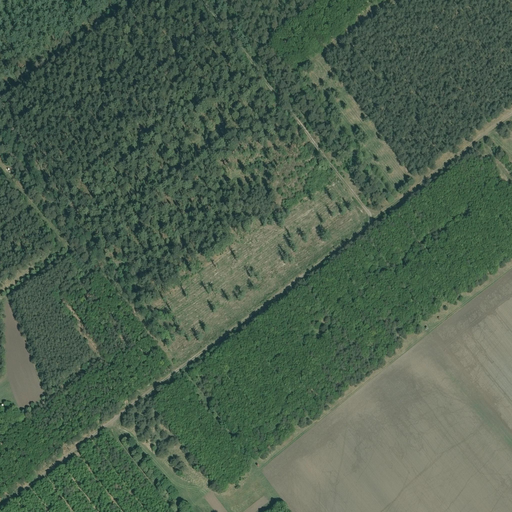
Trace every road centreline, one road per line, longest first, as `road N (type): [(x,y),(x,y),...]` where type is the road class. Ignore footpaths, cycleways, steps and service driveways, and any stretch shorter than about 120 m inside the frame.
road 1 (track): [(375,215),(206,0)]
road 2 (track): [(511,113),(305,269)]
